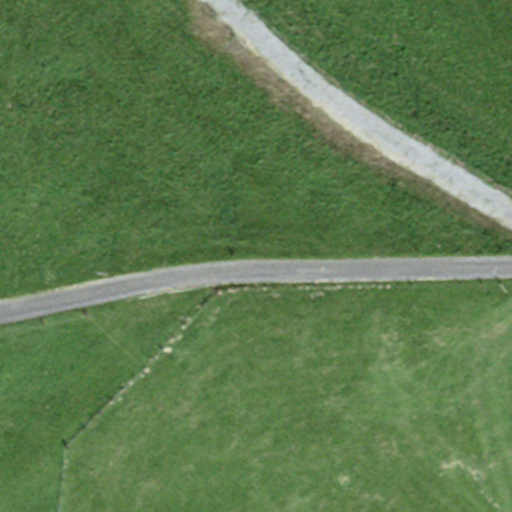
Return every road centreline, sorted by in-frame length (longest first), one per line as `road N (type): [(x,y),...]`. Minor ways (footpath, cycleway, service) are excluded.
road 1 (unclassified): [(511,271),(175,281),(0,313)]
road 2 (track): [(208,0),(511,209)]
